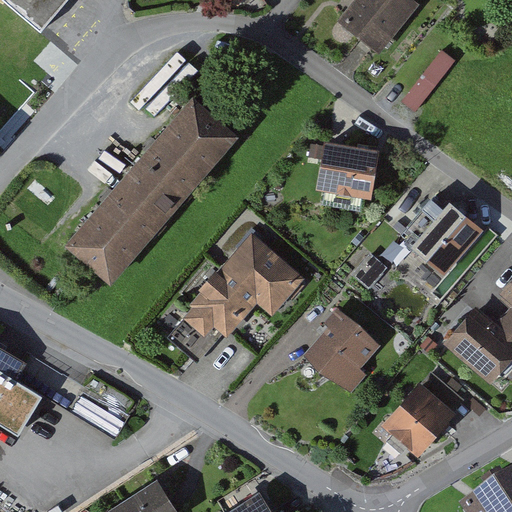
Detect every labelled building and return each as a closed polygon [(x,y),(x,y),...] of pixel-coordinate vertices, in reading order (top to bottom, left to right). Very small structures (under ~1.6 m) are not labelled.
[(43,29),(7,0),(0,0),(0,108),(6,114),(63,47),(43,29)] [(7,0),(43,29),(67,0),(7,0)] [(358,0),(340,22),(379,55),(418,9),(407,0),(358,0)] [(67,247),(109,285),(238,141),(196,104),(67,247)] [(376,152),(325,145),(318,195),(369,202),(376,152)] [(402,238),(445,276),(482,233),(439,195),(402,238)] [(271,318),(303,280),(253,237),(183,319),(205,337),(212,329),(223,338),(253,303),(271,318)] [(447,341),(497,385),(511,368),(511,284),(506,291),(511,295),(511,307),(499,323),(479,305),(447,341)] [(345,318),(306,360),(338,390),(377,348),(345,318)] [(0,412),(28,367),(0,350),(0,412)] [(419,386),(382,430),(416,459),(453,416),(419,386)] [(85,394),(74,413),(117,438),(128,419),(85,394)] [(511,511),(511,472),(460,504),(465,511),(511,511)] [(174,511),(158,484),(112,511),(174,511)] [(270,511),(263,498),(238,511),(270,511)]
